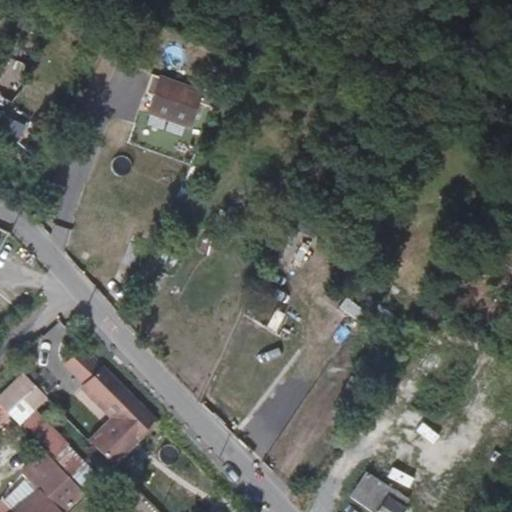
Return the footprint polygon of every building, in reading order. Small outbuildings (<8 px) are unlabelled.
[(216,93),(154,74),(148,93),(152,105),(150,114),(192,127),(200,102),(212,106),(216,93)] [(54,138),(64,108),(27,95),(17,125),(54,138)] [(142,273),(153,247),(136,239),(124,265),(142,273)] [(511,258),(487,245),(476,266),(511,285),(511,258)] [(295,288),(301,271),(288,266),(282,282),(295,288)] [(349,322),(318,302),(308,316),(338,337),(349,322)] [(387,371),(398,351),(380,343),(372,359),(370,363),(387,371)] [(64,442),(33,408),(44,398),(18,369),(0,385),(0,422),(9,414),(49,456),(64,442)] [(158,420),(108,369),(102,374),(154,424),(158,420)] [(154,424),(102,374),(90,385),(122,419),(96,445),(114,462),(154,424)] [(429,479),(433,464),(400,456),(396,472),(429,479)] [(367,511),(398,511),(407,497),(361,469),(344,498),(367,511)] [(85,490),(64,470),(49,485),(53,489),(49,494),(65,510),(85,490)] [(159,511),(142,494),(128,508),(131,511),(159,511)]
